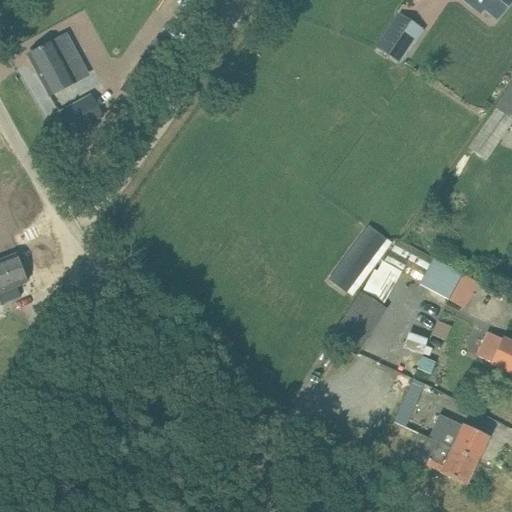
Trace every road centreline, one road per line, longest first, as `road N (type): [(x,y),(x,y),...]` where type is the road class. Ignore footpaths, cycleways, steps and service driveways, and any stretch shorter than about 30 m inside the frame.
road 1 (unclassified): [(283,511),(89,221)]
road 2 (unclassified): [(89,221),(51,486)]
road 3 (unclassified): [(89,221),(0,73)]
